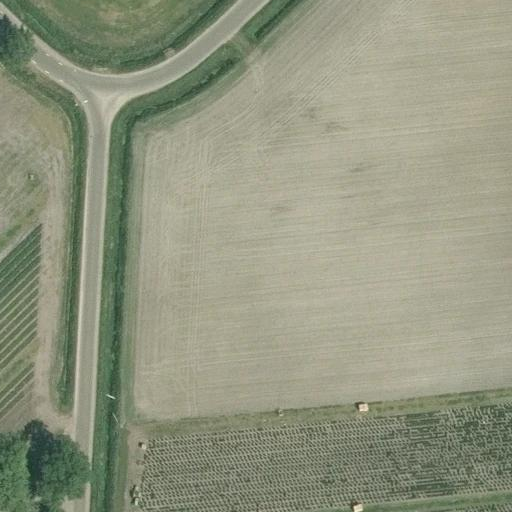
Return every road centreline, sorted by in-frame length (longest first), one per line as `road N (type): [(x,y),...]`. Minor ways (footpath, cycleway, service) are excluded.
road 1 (unclassified): [(80,511),(108,85)]
road 2 (unclassified): [(108,85),(164,74),(251,0)]
road 3 (unclassified): [(108,85),(56,72),(0,22)]
